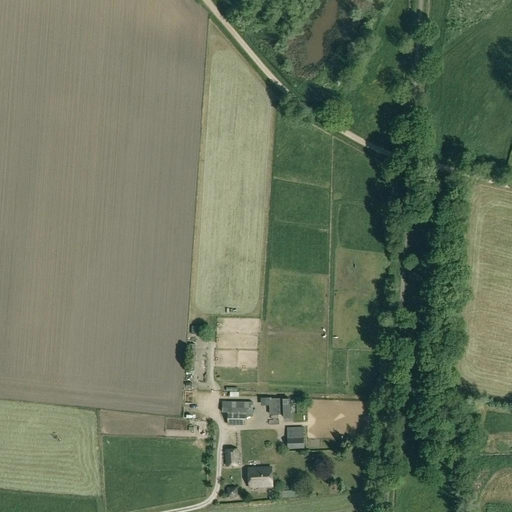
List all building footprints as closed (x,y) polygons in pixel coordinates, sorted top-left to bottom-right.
[(272,394),(272,411),(286,411),(286,395),(272,394)] [(187,403),(187,414),(198,414),(198,403),(187,403)] [(228,406),(228,425),(246,426),(246,407),(228,406)] [(287,437),(288,450),(305,448),(304,437),(304,428),(287,428),(287,437)] [(225,449),(226,467),(240,466),(239,448),(225,449)] [(272,469),(249,470),(250,488),(273,487),(272,469)] [(227,487),(227,498),(238,497),(237,487),(227,487)]
